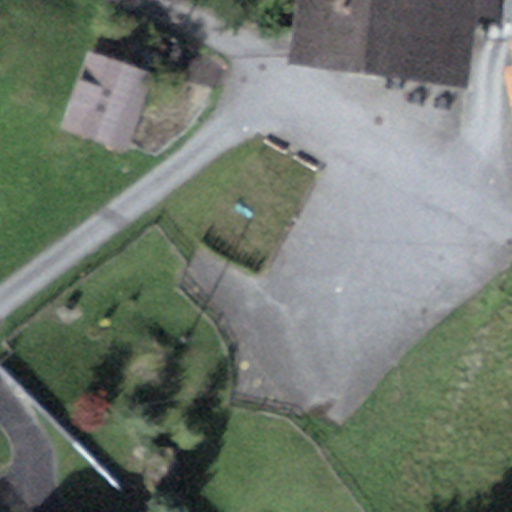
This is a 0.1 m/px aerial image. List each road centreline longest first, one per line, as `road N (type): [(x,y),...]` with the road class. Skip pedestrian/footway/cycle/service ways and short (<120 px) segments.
road 1 (residential): [(0,300),(285,85)]
road 2 (unclassified): [(285,85),(511,226)]
road 3 (unclassified): [(140,0),(285,85)]
